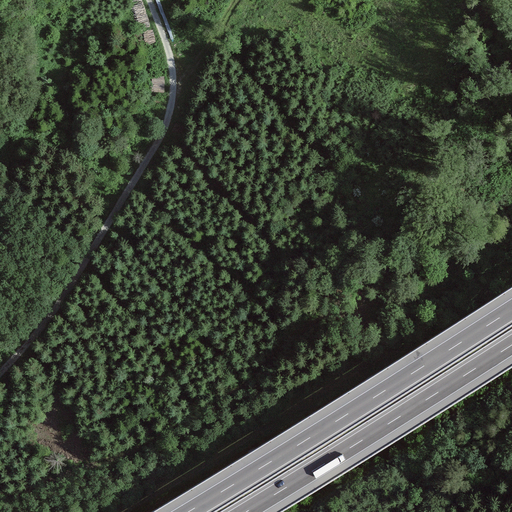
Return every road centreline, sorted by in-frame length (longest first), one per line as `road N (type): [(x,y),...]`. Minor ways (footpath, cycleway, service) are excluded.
road 1 (track): [(0,495),(168,433),(245,385),(315,322),(511,265)]
road 2 (track): [(0,374),(60,303),(166,124),(172,69),(149,0)]
road 3 (motorway): [(511,309),(188,511)]
road 4 (motorway): [(246,511),(511,344)]
road 5 (track): [(124,511),(373,357)]
